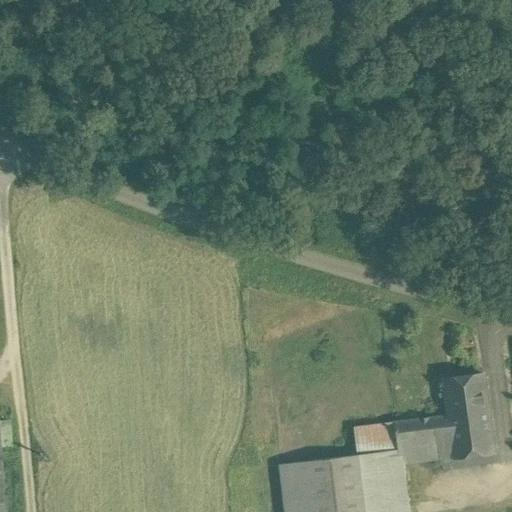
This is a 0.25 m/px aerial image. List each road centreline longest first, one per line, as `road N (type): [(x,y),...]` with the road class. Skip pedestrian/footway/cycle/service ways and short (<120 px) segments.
road 1 (unclassified): [(511,322),(302,262),(0,157)]
road 2 (track): [(0,157),(31,511)]
